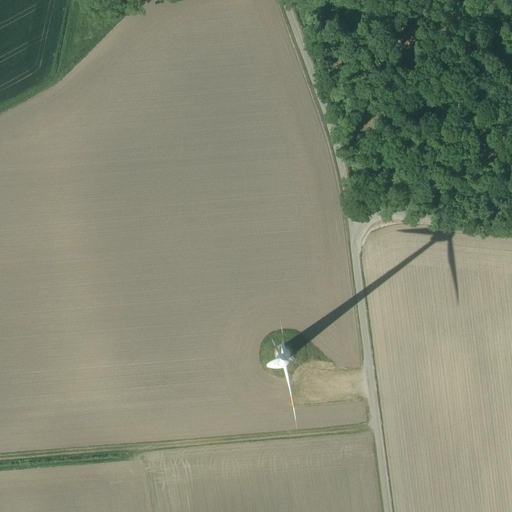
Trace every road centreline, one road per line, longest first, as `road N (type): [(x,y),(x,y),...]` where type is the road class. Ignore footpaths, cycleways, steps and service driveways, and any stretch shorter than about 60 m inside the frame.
road 1 (unclassified): [(391,511),(352,203)]
road 2 (unclassified): [(352,203),(288,0)]
road 3 (unclassified): [(352,203),(511,212)]
